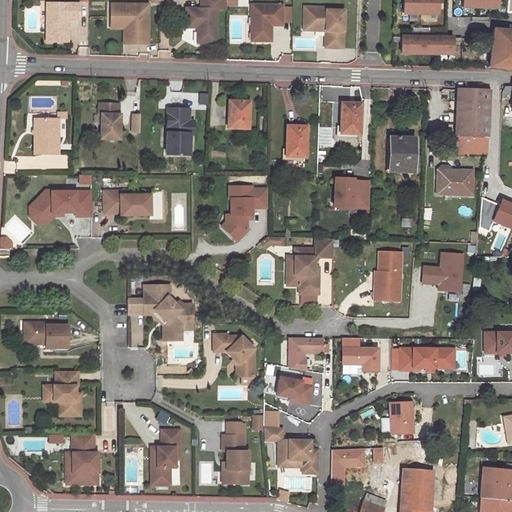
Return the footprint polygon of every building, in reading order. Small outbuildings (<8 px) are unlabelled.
[(215,42),(216,8),(226,8),(226,4),(225,0),(199,0),(199,7),(184,7),(184,26),(196,26),(196,42),(215,42)] [(438,0),(404,0),(404,13),(438,14),(438,0)] [(497,0),(463,0),(464,7),(498,8),(497,0)] [(46,1),(46,40),(68,40),(68,17),(78,17),(78,2),(46,1)] [(147,3),(110,3),(109,19),(129,20),(129,43),(147,43),(147,3)] [(254,32),(254,40),(270,41),(270,28),(268,28),(268,24),(282,25),(282,22),(282,8),(282,5),(251,4),(250,32),(254,32)] [(330,6),(304,5),(303,25),(325,26),(325,30),(324,47),(342,48),(344,9),(330,9),(330,6)] [(282,8),(282,22),(290,22),(290,8),(282,8)] [(129,20),(109,19),(109,27),(122,27),(122,43),(129,43),(129,20)] [(511,31),(493,29),(489,67),(511,69),(511,31)] [(402,41),(401,53),(452,54),(452,42),(452,38),(402,37),(402,41)] [(501,99),(511,100),(511,86),(506,86),(501,91),(501,99)] [(489,91),(457,90),(455,137),(486,138),(489,91)] [(207,104),(208,93),(199,92),(199,103),(207,104)] [(247,128),(248,103),(231,102),(231,116),(228,116),(228,127),(247,128)] [(119,104),(100,103),(99,128),(100,128),(100,139),(120,139),(120,128),(118,128),(119,104)] [(359,134),(361,104),(341,104),(340,134),(359,134)] [(184,109),(167,108),(166,154),(188,154),(189,134),(192,134),(193,121),(188,121),(184,121),(184,109)] [(139,133),(139,116),(130,116),(130,133),(139,133)] [(58,119),(34,119),(34,155),(58,155),(58,119)] [(303,157),(305,127),(287,127),(285,157),(303,157)] [(455,137),(454,153),(486,154),(486,138),(455,137)] [(412,173),(413,138),(389,138),(388,172),(412,173)] [(449,194),(459,195),(460,171),(449,171),(449,175),(436,175),(436,194),(443,194),(443,199),(449,199),(449,194)] [(91,175),(79,175),(79,184),(91,184),(91,175)] [(353,179),(334,178),(334,198),(341,198),(341,207),(369,208),(369,181),(353,181),(353,179)] [(267,207),(267,188),(251,188),(251,186),(229,186),(229,198),(227,198),(227,199),(228,215),(229,215),(229,224),(223,231),(233,241),(244,230),(243,218),(243,215),(252,215),(252,207),(267,207)] [(46,192),(30,207),(30,217),(37,223),(46,223),(55,213),(75,213),(75,217),(91,217),(91,191),(46,192)] [(119,191),(103,192),(103,214),(120,214),(120,216),(150,215),(149,195),(120,196),(119,191)] [(511,231),(511,204),(501,200),(492,224),(511,231)] [(482,202),(476,228),(490,231),(495,205),(482,202)] [(223,231),(229,224),(229,215),(228,215),(222,215),(222,223),(219,227),(223,231)] [(267,236),(260,242),(264,248),(270,244),(279,244),(280,237),(267,236)] [(2,238),(0,237),(0,250),(12,250),(12,248),(2,238)] [(333,239),(317,238),(317,249),(297,249),(297,257),(297,274),(287,274),(287,285),(299,286),(299,294),(319,294),(319,267),(315,267),(315,257),(333,257),(333,239)] [(400,301),(401,253),(379,252),(378,272),(381,273),(381,290),(374,290),(374,301),(400,301)] [(436,293),(462,293),(463,254),(439,253),(439,267),(422,266),(422,286),(437,286),(436,293)] [(297,257),(287,256),(287,274),(297,274),(297,257)] [(169,286),(143,286),(143,299),(144,310),(154,310),(167,324),(168,341),(181,341),(181,328),(185,328),(185,323),(192,323),(192,305),(182,305),(178,301),(176,304),(167,297),(169,295),(169,286)] [(144,310),(143,299),(127,299),(127,315),(144,315),(144,310)] [(154,310),(144,310),(144,315),(149,315),(163,328),(163,341),(168,341),(167,324),(154,310)] [(46,324),(24,324),(24,336),(30,336),(30,345),(45,345),(45,349),(68,349),(68,326),(46,326),(46,324)] [(511,332),(484,333),(484,346),(491,346),(492,353),(511,353),(511,332)] [(213,335),(214,352),(226,352),(238,364),(236,366),(237,372),(241,376),(254,376),(254,349),(242,336),(223,336),(223,334),(213,335)] [(322,338),(289,337),(288,367),(305,370),(305,358),(303,358),(303,352),(322,352),(322,338)] [(379,348),(342,348),(342,364),(362,364),(362,371),(378,371),(379,348)] [(449,349),(400,349),(400,370),(420,371),(423,368),(427,368),(434,368),(446,368),(449,365),(449,349)] [(449,365),(446,368),(454,369),(454,350),(449,349),(449,365)] [(78,372),(56,372),(56,386),(44,386),(44,395),(54,395),(54,402),(60,402),(60,416),(81,416),(81,402),(76,402),(76,386),(78,387),(78,372)] [(254,376),(241,376),(241,384),(254,384),(254,376)] [(301,380),(279,376),(276,394),(290,397),(298,398),(297,401),(308,403),(311,386),(301,384),(301,380)] [(411,402),(389,403),(389,434),(412,433),(411,402)] [(251,416),(252,431),(263,431),(262,416),(251,416)] [(388,433),(388,419),(380,420),(381,433),(388,433)] [(281,428),(264,428),(264,440),(277,440),(277,466),(287,466),(287,459),(308,460),(308,473),(317,473),(317,450),(309,450),(309,440),(281,439),(281,428)] [(180,431),(161,430),(161,447),(157,447),(157,467),(155,467),(155,485),(170,485),(170,468),(175,468),(175,460),(175,448),(180,448),(180,431)] [(93,435),(72,435),(72,454),(65,454),(66,485),(97,485),(97,454),(93,454),(93,435)] [(244,436),(223,435),(222,451),(227,451),(227,462),(223,462),(222,484),(248,484),(249,451),(244,451),(244,436)] [(402,450),(382,449),(382,464),(402,465),(402,450)] [(287,459),(287,466),(301,466),(301,473),(308,473),(308,460),(287,459)] [(506,470),(481,468),(479,498),(511,500),(511,464),(506,464),(506,470)] [(428,511),(432,472),(401,470),(398,511),(428,511)] [(385,501),(366,494),(364,500),(382,507),(385,501)] [(478,511),(511,511),(511,500),(479,498),(478,511)] [(363,500),(358,511),(357,511),(380,511),(382,507),(364,500),(363,500)]
